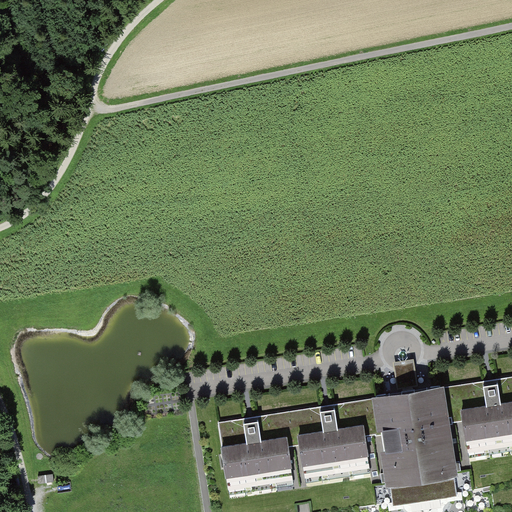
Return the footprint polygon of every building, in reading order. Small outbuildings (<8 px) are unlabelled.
[(407,370),(397,372),(401,393),(420,390),(417,368),(407,370)] [(511,375),(448,386),(461,464),(511,455),(511,375)] [(401,393),(376,397),(388,473),(390,486),(395,485),(397,502),(460,492),(457,476),(463,475),(461,464),(448,386),(420,390),(401,393)] [(376,397),(294,411),(306,486),(388,473),(376,397)] [(294,411),(221,422),(233,497),(306,486),(294,411)]
